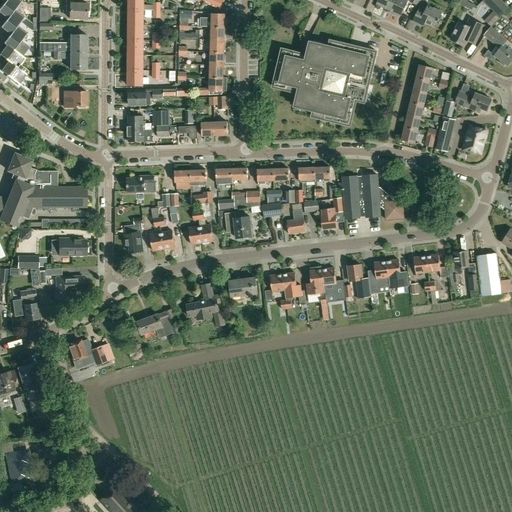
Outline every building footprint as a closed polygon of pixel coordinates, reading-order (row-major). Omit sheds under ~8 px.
[(18,85),(26,74),(28,71),(20,65),(25,58),(23,57),(30,47),(22,41),(27,33),(18,26),(24,17),(15,10),(22,0),(1,0),(5,2),(0,8),(0,12),(8,18),(1,27),(11,34),(4,43),(8,46),(0,55),(9,62),(1,72),(18,85)] [(88,4),(73,3),(73,0),(66,0),(66,12),(69,12),(69,18),(87,19),(88,4)] [(144,5),(143,0),(128,0),(129,10),(144,10),(153,10),(161,10),(161,2),(153,2),(153,5),(144,5)] [(202,6),(201,8),(209,9),(210,4),(221,8),(223,0),(204,0),(204,1),(202,6)] [(378,0),(376,4),(389,10),(393,0),(378,0)] [(408,1),(406,0),(393,0),(389,10),(394,12),(393,13),(394,15),(398,17),(399,16),(400,15),(401,16),(408,1)] [(507,10),(497,0),(492,0),(487,5),(493,11),(500,18),(507,10)] [(420,7),(412,21),(419,25),(420,21),(434,28),(442,12),(428,5),(426,10),(420,7)] [(40,9),(40,21),(50,22),(50,9),(40,9)] [(129,10),(129,25),(143,25),(144,10),(129,10)] [(193,11),(180,10),(180,18),(192,19),(193,11)] [(493,11),(485,20),(491,26),(500,18),(493,11)] [(201,17),(200,27),(211,27),(225,28),(225,14),(208,14),(208,18),(201,17)] [(470,19),(467,26),(459,22),(450,40),(464,46),(466,41),(474,45),(484,26),(470,19)] [(143,25),(129,25),(129,40),(143,40),(143,25)] [(211,27),(211,40),(224,40),(225,28),(211,27)] [(511,60),(511,50),(504,44),(507,41),(500,36),(501,35),(491,27),(484,36),(500,49),(495,56),(501,61),(500,62),(504,66),(505,64),(508,66),(511,60)] [(196,30),(196,32),(192,32),(192,33),(180,33),(180,39),(185,39),(185,38),(199,38),(199,30),(196,30)] [(70,43),(70,52),(87,52),(87,35),(70,35),(70,43)] [(143,40),(129,40),(128,55),(143,56),(143,40)] [(211,40),(211,52),(224,53),(224,40),(211,40)] [(365,103),(377,54),(377,52),(357,47),(356,51),(349,49),(350,45),(330,40),(329,46),(310,42),(307,55),(282,49),(272,87),(298,93),(295,106),(313,111),(312,117),(350,126),(357,101),(365,103)] [(54,43),(54,52),(60,52),(70,52),(70,43),(54,43)] [(86,69),(87,52),(70,52),(70,69),(86,69)] [(211,52),(210,65),(224,66),(224,53),(211,52)] [(143,56),(128,55),(128,71),(143,71),(143,56)] [(152,71),(160,71),(160,63),(152,63),(152,71)] [(210,65),(210,78),(223,78),(224,66),(210,65)] [(417,78),(430,81),(433,68),(420,65),(417,78)] [(143,71),(128,71),(128,86),(143,86),(143,71)] [(186,85),(186,77),(178,77),(178,85),(186,85)] [(209,91),(209,96),(217,95),(217,91),(223,91),(223,87),(227,87),(227,79),(227,78),(223,78),(210,78),(209,88),(209,91)] [(430,81),(417,78),(414,90),(427,93),(430,81)] [(427,93),(414,90),(411,103),(424,106),(427,93)] [(85,105),(86,105),(86,91),(64,92),(64,98),(65,98),(65,108),(73,108),(73,106),(79,106),(79,108),(85,107),(85,105)] [(147,99),(162,99),(162,91),(130,92),(130,98),(128,100),(128,103),(130,105),(130,106),(147,105),(147,99)] [(467,99),(468,95),(460,91),(455,103),(479,112),(480,109),(487,112),(491,100),(475,93),(472,101),(467,99)] [(217,97),(218,105),(218,109),(228,109),(227,96),(217,97)] [(209,105),(218,105),(217,97),(209,97),(209,105)] [(424,106),(411,103),(408,115),(421,118),(424,106)] [(452,119),(455,109),(446,107),(444,117),(452,119)] [(168,111),(154,112),(154,126),(157,126),(162,125),(167,125),(168,125),(168,111)] [(421,118),(408,115),(405,128),(418,131),(421,118)] [(128,116),(128,131),(152,131),(152,123),(145,123),(145,125),(144,125),(144,116),(128,116)] [(215,123),(215,136),(228,135),(228,122),(215,123)] [(215,136),(215,123),(202,123),(202,136),(215,136)] [(168,125),(167,125),(162,125),(157,126),(157,137),(169,137),(169,125),(168,125)] [(468,134),(467,133),(463,150),(475,153),(476,152),(480,153),(484,138),(485,138),(487,131),(486,131),(486,130),(470,126),(468,134)] [(418,131),(405,128),(402,140),(415,143),(418,131)] [(436,148),(447,151),(452,130),(441,128),(436,148)] [(152,134),(152,131),(128,131),(129,142),(147,142),(147,134),(152,134)] [(436,135),(427,133),(424,146),(433,147),(436,135)] [(16,180),(9,198),(6,197),(5,199),(0,197),(0,218),(1,219),(0,220),(18,228),(22,217),(29,220),(33,207),(87,207),(87,187),(78,187),(78,188),(58,188),(58,172),(39,171),(35,170),(35,172),(28,169),(32,160),(15,153),(8,170),(13,172),(11,178),(16,180)] [(315,179),(331,178),(330,167),(315,168),(315,179)] [(232,169),(232,180),(248,180),(248,168),(232,169)] [(289,168),(273,169),(274,181),(289,180),(289,168)] [(315,179),(315,168),(299,168),(299,180),(300,180),(300,183),(316,182),(315,179)] [(216,169),(216,181),(217,181),(217,184),(232,184),(232,169),(216,169)] [(266,181),(274,181),(273,169),(257,170),(258,181),(258,185),(266,184),(266,181)] [(191,182),(190,170),(175,171),(175,182),(177,182),(177,189),(191,189),(191,186),(190,182),(191,182)] [(206,170),(190,170),(191,182),(190,182),(191,186),(207,185),(206,170)] [(357,176),(343,177),(346,219),(360,218),(360,217),(366,216),(366,218),(381,217),(380,207),(382,207),(386,211),(386,219),(404,218),(403,200),(394,200),(394,199),(380,187),(379,187),(378,174),(363,175),(363,177),(357,177),(357,176)] [(144,183),(154,183),(154,176),(136,177),(136,179),(127,179),(128,192),(145,191),(144,183)] [(295,190),(295,202),(303,202),(303,189),(295,190)] [(295,202),(295,190),(285,190),(285,203),(295,202)] [(235,209),(253,206),(253,192),(247,192),(247,193),(240,194),(240,192),(232,193),(233,199),(234,199),(235,209)] [(171,207),(179,206),(178,193),(170,194),(171,207)] [(171,206),(170,194),(162,194),(163,207),(171,206)] [(337,228),(336,215),(336,213),(344,212),(342,198),(334,199),(335,209),(322,210),(323,216),(322,216),(323,230),(337,228)] [(319,211),(318,200),(304,202),(305,213),(319,211)] [(281,204),(275,205),(276,216),(283,215),(281,204)] [(294,220),(287,221),(289,234),(306,232),(302,204),(292,205),(294,220)] [(264,218),(270,217),(269,205),(262,206),(264,218)] [(170,214),(172,224),(179,223),(177,212),(170,214)] [(250,216),(236,218),(235,212),(224,214),(225,230),(231,230),(234,232),(234,233),(236,232),(236,238),(252,237),(250,216)] [(134,232),(125,233),(126,246),(129,246),(130,253),(143,252),(141,231),(140,231),(139,224),(143,224),(143,217),(135,218),(135,225),(133,225),(134,232)] [(200,226),(203,243),(214,241),(212,225),(200,226)] [(191,244),(203,243),(200,226),(189,228),(191,244)] [(511,229),(510,229),(501,243),(511,249),(511,254),(511,256),(511,229)] [(40,244),(47,239),(42,230),(34,235),(40,244)] [(161,233),(164,249),(175,247),(172,231),(161,233)] [(164,249),(161,233),(150,235),(153,251),(164,249)] [(59,239),(59,248),(59,255),(86,255),(86,240),(73,240),(73,238),(59,239)] [(462,268),(469,267),(467,251),(454,253),(456,268),(453,268),(454,274),(452,274),(453,282),(460,282),(459,274),(461,274),(463,272),(462,268)] [(477,256),(478,263),(482,296),(502,293),(497,254),(477,256)] [(439,255),(426,256),(428,272),(441,271),(439,255)] [(428,272),(426,256),(414,258),(416,274),(428,272)] [(18,267),(30,268),(38,268),(38,258),(18,257),(18,267)] [(399,260),(387,261),(389,277),(390,285),(390,286),(408,284),(406,272),(401,272),(399,260)] [(375,271),(368,272),(370,290),(378,289),(378,287),(390,285),(389,277),(387,261),(374,263),(375,271)] [(363,279),(361,264),(348,266),(350,282),(356,281),(358,298),(371,297),(368,279),(363,279)] [(335,268),(322,269),(324,285),(337,284),(335,268)] [(325,293),(324,285),(322,269),(310,271),(311,283),(307,284),(308,295),(325,293)] [(295,273),(283,274),(285,290),(286,297),(302,295),(301,285),(297,286),(295,273)] [(283,274),(270,276),(272,292),(285,290),(283,274)] [(478,274),(469,275),(467,275),(470,298),(481,296),(478,274)] [(56,298),(57,298),(58,300),(64,299),(64,300),(66,300),(66,299),(72,299),(72,291),(84,291),(84,276),(56,278),(57,291),(56,292),(56,298)] [(2,287),(11,287),(10,277),(1,277),(2,287)] [(257,294),(255,278),(229,281),(231,297),(257,294)] [(503,291),(511,290),(511,279),(511,278),(502,278),(503,291)] [(198,320),(212,317),(211,313),(214,313),(217,327),(225,325),(223,314),(220,315),(218,303),(221,302),(219,294),(213,296),(211,283),(202,285),(205,302),(187,305),(189,317),(197,316),(198,320)] [(419,294),(417,283),(411,284),(412,295),(419,294)] [(385,287),(386,295),(397,294),(396,286),(385,287)] [(35,290),(20,292),(21,299),(12,300),(14,317),(25,315),(26,321),(39,319),(37,304),(36,304),(36,297),(35,290)] [(323,320),(329,319),(325,295),(320,295),(323,320)] [(173,333),(173,334),(180,332),(172,309),(165,312),(166,313),(159,315),(138,322),(142,334),(156,329),(159,338),(173,333)] [(68,345),(76,367),(84,364),(82,358),(87,357),(84,348),(85,348),(83,341),(81,341),(68,345)] [(102,347),(91,350),(97,366),(107,362),(102,347)] [(19,368),(26,391),(40,387),(39,381),(42,380),(39,371),(36,372),(33,364),(19,368)] [(14,387),(18,386),(14,371),(13,371),(9,372),(9,371),(3,373),(2,371),(0,372),(0,398),(8,396),(7,394),(15,391),(14,387)] [(49,398),(37,400),(40,416),(53,413),(49,398)] [(30,460),(28,450),(7,455),(13,482),(30,478),(27,461),(30,460)] [(115,486),(100,501),(110,511),(145,511),(142,508),(139,511),(115,486)]
